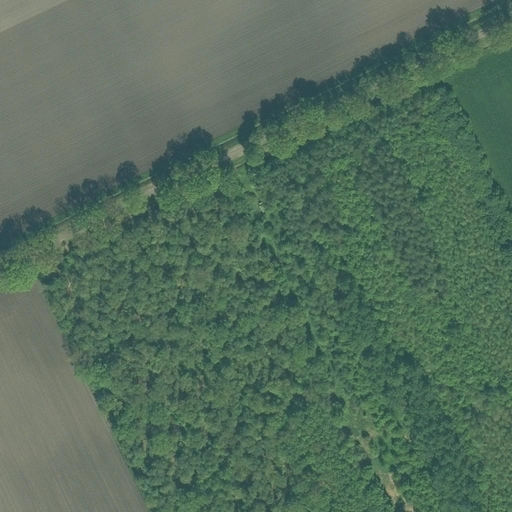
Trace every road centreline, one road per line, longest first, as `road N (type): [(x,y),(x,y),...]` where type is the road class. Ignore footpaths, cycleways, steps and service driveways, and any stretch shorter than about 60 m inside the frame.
road 1 (unclassified): [(0,266),(511,17)]
road 2 (track): [(233,152),(270,225),(344,259),(392,339),(511,431)]
